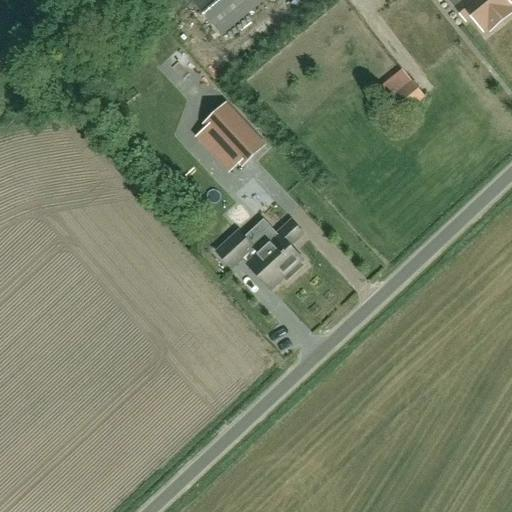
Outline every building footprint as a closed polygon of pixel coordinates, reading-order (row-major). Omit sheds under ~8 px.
[(264,0),(187,0),(219,38),(264,0)] [(488,27),(491,31),(511,13),(511,9),(511,8),(511,7),(511,0),(465,0),(456,8),(466,21),(471,16),(483,31),(488,27)] [(425,98),(412,83),(402,70),(374,93),(397,121),(425,98)] [(243,166),(264,146),(226,105),(205,125),(208,128),(240,163),(243,166)] [(280,237),(270,246),(259,256),(239,234),(217,254),(232,270),(244,259),(247,263),(246,264),(270,291),(282,281),(285,284),(304,267),(301,263),(303,262),(290,248),(304,236),(291,222),(278,235),(280,237)]
